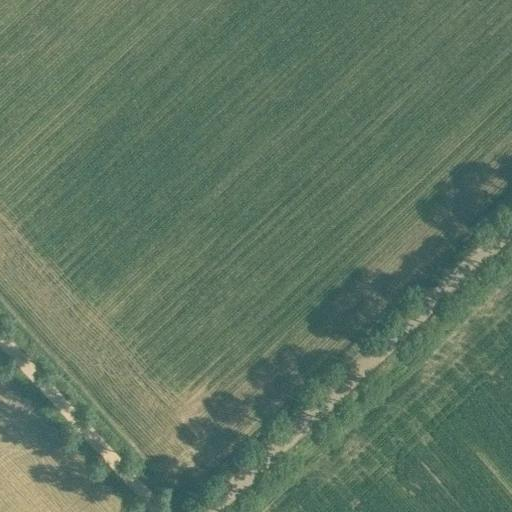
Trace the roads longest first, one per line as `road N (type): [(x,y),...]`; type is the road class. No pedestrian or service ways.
road 1 (unclassified): [(205,511),(511,227)]
road 2 (track): [(161,511),(0,334)]
